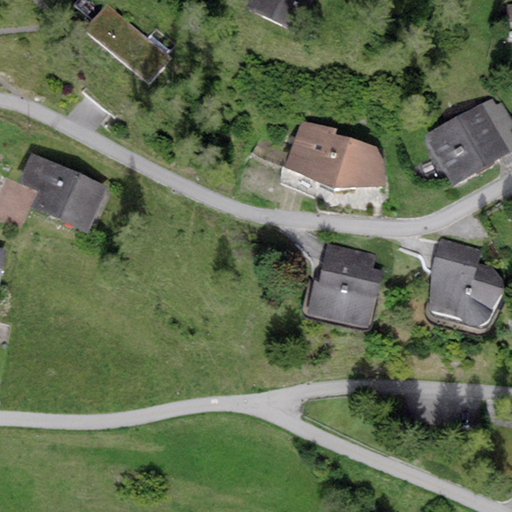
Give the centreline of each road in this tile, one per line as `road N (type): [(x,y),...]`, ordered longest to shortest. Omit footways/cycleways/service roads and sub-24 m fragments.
road 1 (residential): [(0,111),(250,222),(423,236),(511,194)]
road 2 (residential): [(0,430),(105,434),(176,419),(259,415)]
road 3 (residential): [(259,415),(311,404),(511,405)]
road 4 (residential): [(259,415),(478,511)]
